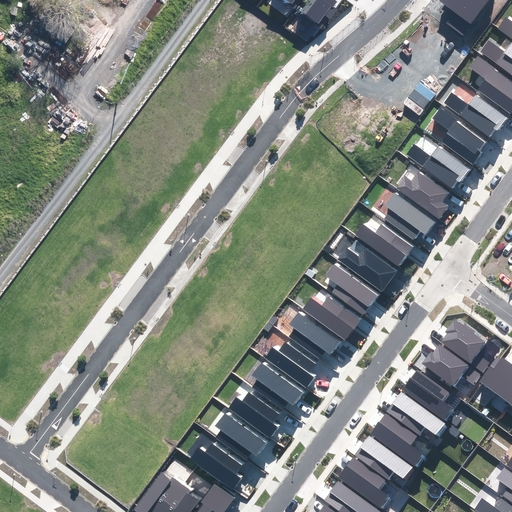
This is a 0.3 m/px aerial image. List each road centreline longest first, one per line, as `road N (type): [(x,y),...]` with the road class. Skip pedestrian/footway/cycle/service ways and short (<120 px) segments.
road 1 (residential): [(23,460),(296,91),(388,9)]
road 2 (track): [(0,270),(199,0)]
road 3 (residential): [(270,511),(447,271)]
road 4 (track): [(108,124),(88,107),(83,85),(140,0)]
